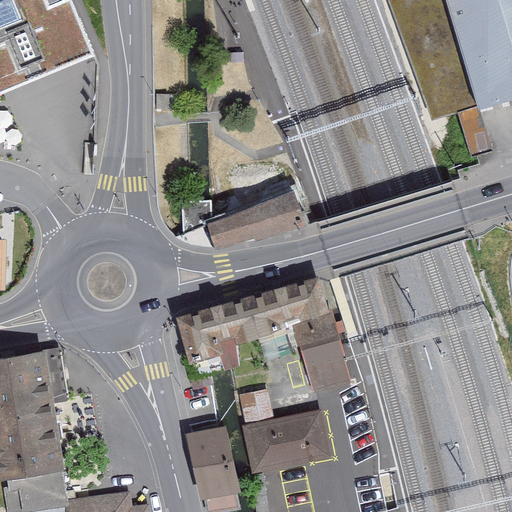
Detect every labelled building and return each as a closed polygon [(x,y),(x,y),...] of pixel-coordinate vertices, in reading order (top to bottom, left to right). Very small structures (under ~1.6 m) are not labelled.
[(0,0),(0,95),(38,80),(92,57),(69,0),(0,0)] [(511,0),(408,0),(444,112),(511,91),(511,0)] [(311,220),(299,188),(212,220),(212,204),(184,203),(185,234),(174,240),(182,243),(190,245),(202,246),(215,245),(311,220)] [(320,279),(177,319),(190,365),(247,351),(242,331),(297,318),(329,308),(320,279)] [(349,377),(329,308),(297,318),(317,386),(349,377)] [(0,479),(4,479),(9,511),(149,511),(149,504),(134,507),(131,488),(71,498),(55,404),(70,402),(61,346),(0,355),(0,479)] [(242,425),(252,471),(332,454),(322,409),(275,419),(268,386),(241,392),(248,424),(242,425)] [(210,511),(213,511),(240,506),(224,432),(195,439),(210,511)]
